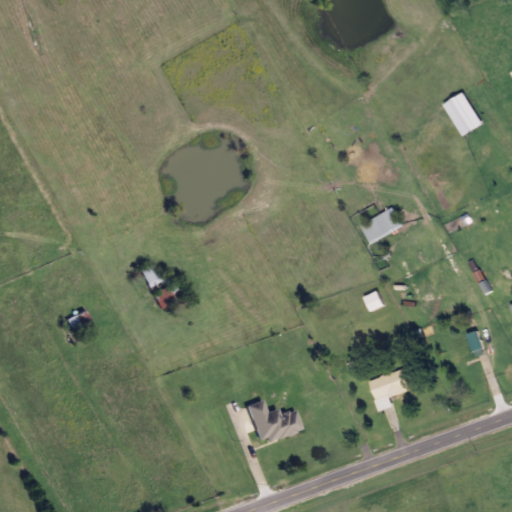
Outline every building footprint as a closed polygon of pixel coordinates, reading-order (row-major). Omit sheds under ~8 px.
[(361,224),(394,207),(404,225),(371,242),(361,224)] [(385,304),(372,311),(365,297),(379,290),(385,304)] [(65,320),(83,309),(89,318),(71,329),(65,320)] [(412,388),(390,396),(393,405),(381,410),(371,381),(405,369),(412,388)] [(300,429),(258,442),(247,404),(261,399),(266,414),(293,406),(300,429)]
